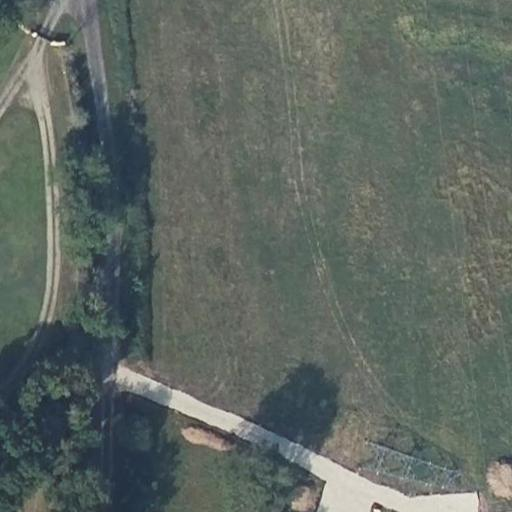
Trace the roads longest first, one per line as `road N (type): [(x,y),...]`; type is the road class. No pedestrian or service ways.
road 1 (unclassified): [(92,0),(112,367)]
road 2 (track): [(112,367),(100,511)]
